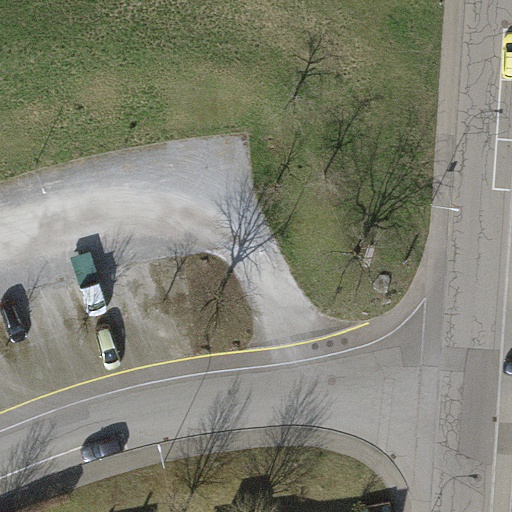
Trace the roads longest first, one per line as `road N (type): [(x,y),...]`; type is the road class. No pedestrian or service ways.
road 1 (residential): [(468,385),(205,398),(0,465)]
road 2 (residential): [(468,385),(494,0)]
road 3 (residential): [(457,511),(468,385)]
